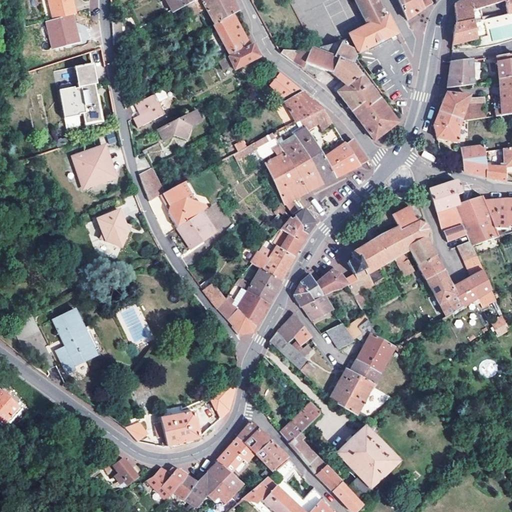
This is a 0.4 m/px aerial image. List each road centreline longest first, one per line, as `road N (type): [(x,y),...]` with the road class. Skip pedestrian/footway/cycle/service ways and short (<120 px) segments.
road 1 (residential): [(104,0),(115,94),(149,218),(204,302),(251,354)]
road 2 (tertiary): [(239,405),(209,446),(152,458),(0,354)]
road 3 (tertiary): [(389,168),(315,240),(251,354)]
road 4 (residential): [(389,168),(265,48),(243,0)]
road 5 (residential): [(343,511),(239,405)]
